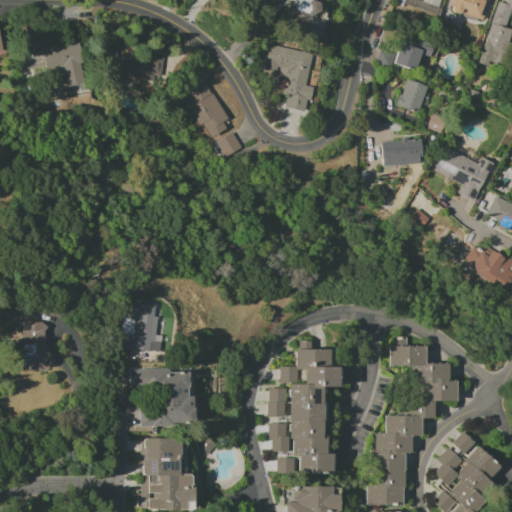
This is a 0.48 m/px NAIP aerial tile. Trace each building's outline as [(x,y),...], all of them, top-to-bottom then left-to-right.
[(293,0),(284,20),(307,32),(322,1),(320,0),(293,0)] [(481,21),(487,0),(450,0),(448,10),(481,21)] [(496,1),(477,62),(498,68),(511,23),(511,0),(505,0),(504,4),(496,1)] [(391,63),(412,71),(418,54),(427,57),(431,47),(402,36),(391,63)] [(44,45),(45,55),(42,56),(44,70),(54,69),(55,77),(63,75),(64,86),(84,84),(78,40),(44,45)] [(163,55),(128,54),(128,57),(116,57),(117,46),(107,45),(105,78),(161,80),(163,55)] [(311,53),(269,45),(264,70),(286,74),(281,96),(285,97),(283,108),(304,112),(310,87),(304,86),(311,53)] [(374,63),(389,68),(393,55),(378,50),(374,63)] [(227,128),(203,78),(178,90),(196,126),(202,123),(208,137),(227,128)] [(416,113),(425,86),(403,79),(394,106),(416,113)] [(441,133),(444,118),(429,114),(425,130),(441,133)] [(240,152),(233,133),(215,140),(223,159),(240,152)] [(419,164),(418,139),(379,141),(381,166),(419,164)] [(476,163),(442,147),(431,171),(460,185),(455,193),(471,201),(490,163),(479,157),(476,163)] [(511,231),(511,205),(493,196),(483,217),(511,231)] [(427,219),(415,209),(408,218),(420,227),(427,219)] [(501,291),(511,274),(508,272),(511,264),(511,263),(483,245),(478,253),(470,248),(462,260),(473,267),(471,271),(501,291)] [(153,305),(124,302),(118,347),(157,352),(158,341),(153,341),(155,316),(152,316),(153,305)] [(21,323),(21,345),(15,345),(16,369),(45,368),(44,322),(21,323)] [(332,474),(332,453),(325,453),(325,436),(321,436),(321,387),(334,387),(334,367),(327,367),(327,349),(309,349),(309,341),(297,341),(297,349),(293,349),(293,367),(277,367),(277,383),(287,383),(287,439),(292,439),(292,457),(298,457),(298,474),(332,474)] [(368,505),(401,505),(402,453),(409,453),(409,436),(418,436),(418,418),(431,419),(432,401),(453,401),(453,381),(447,381),(447,364),(423,363),(423,346),(402,346),(387,346),(387,366),(409,367),(409,384),(418,384),(418,408),(401,408),(401,416),(383,415),(382,433),(373,433),(373,450),(368,450),(368,505)] [(138,425),(191,425),(191,396),(185,396),(185,370),(130,370),(130,387),(154,387),(154,404),(138,404),(138,425)] [(265,417),(282,417),(282,389),(265,389),(265,417)] [(285,452),(286,424),(266,423),(266,440),(269,440),(269,452),(285,452)] [(450,443),(463,454),(473,443),(460,431),(450,443)] [(137,500),(146,500),(146,509),(183,509),(183,501),(189,502),(190,475),(182,475),(183,439),(138,438),(138,457),(137,457),(137,500)] [(503,471),(477,446),(462,463),(445,448),(435,459),(440,464),(431,473),(438,479),(432,485),(440,491),(430,501),(441,511),(467,511),(466,510),(503,471)] [(274,473),(292,473),(292,458),(275,458),(274,473)] [(332,486),(292,487),(292,502),(285,502),(284,511),(337,511),(338,494),(332,494),(332,486)]
